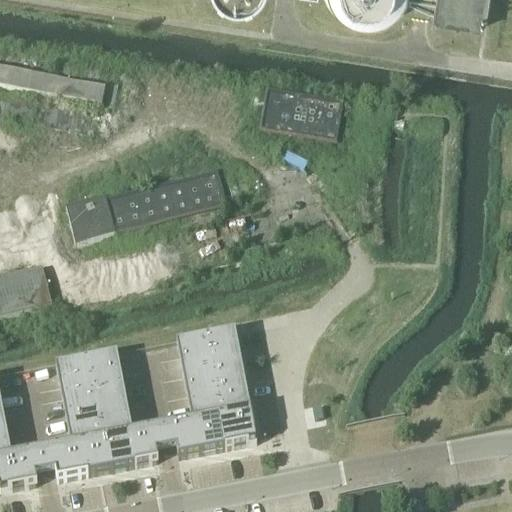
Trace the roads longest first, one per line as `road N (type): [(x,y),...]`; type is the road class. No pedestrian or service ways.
road 1 (residential): [(287,484),(284,404),(297,353),(345,287),(345,252)]
road 2 (residential): [(287,484),(149,511)]
road 3 (residential): [(417,458),(287,484)]
